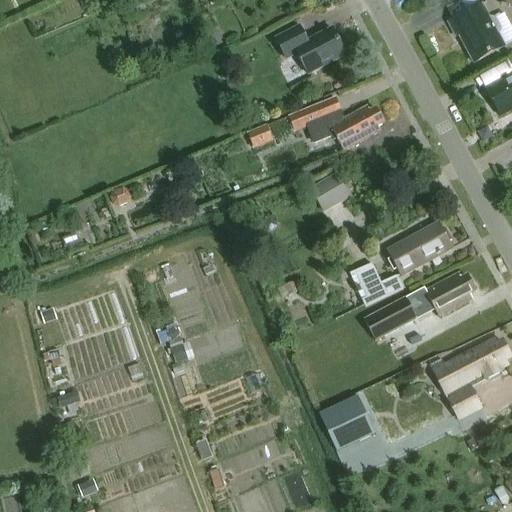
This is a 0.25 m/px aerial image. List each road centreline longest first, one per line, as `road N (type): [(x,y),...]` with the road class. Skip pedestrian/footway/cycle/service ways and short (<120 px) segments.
road 1 (unclassified): [(511,257),(372,0)]
road 2 (track): [(202,511),(119,277)]
